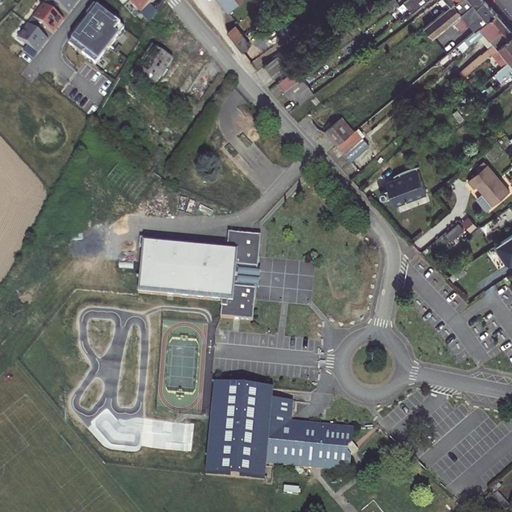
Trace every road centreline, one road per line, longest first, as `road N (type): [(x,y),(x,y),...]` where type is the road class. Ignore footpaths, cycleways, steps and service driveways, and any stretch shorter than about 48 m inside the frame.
road 1 (residential): [(175,0),(388,240),(379,334)]
road 2 (residential): [(379,334),(346,348),(347,383),(379,395),(402,371)]
